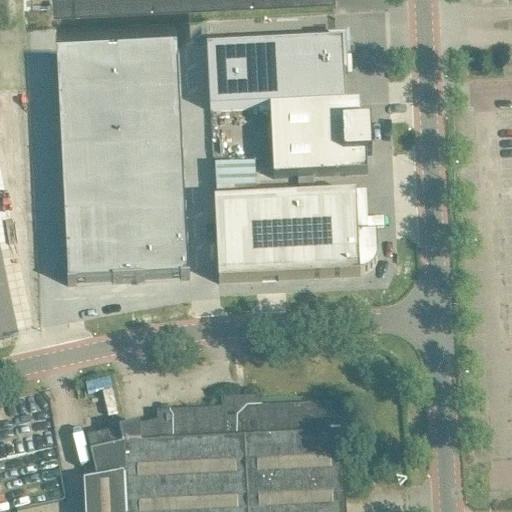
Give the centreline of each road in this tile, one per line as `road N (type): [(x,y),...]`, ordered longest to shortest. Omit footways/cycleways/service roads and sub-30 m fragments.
road 1 (unclassified): [(437,321),(246,328),(0,374)]
road 2 (unknown): [(472,93),(494,400),(511,428)]
road 3 (unclassified): [(437,321),(421,0)]
road 4 (unclassified): [(447,511),(437,321)]
